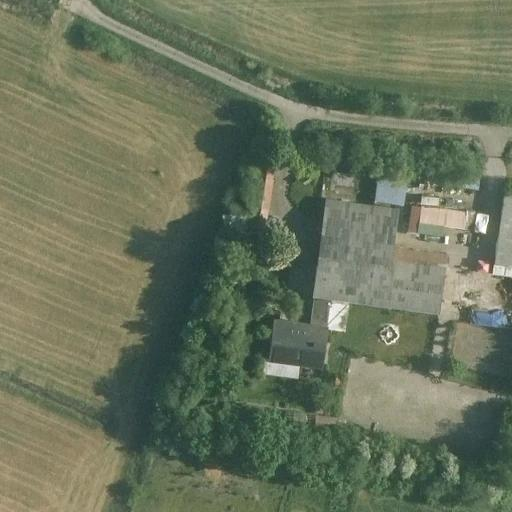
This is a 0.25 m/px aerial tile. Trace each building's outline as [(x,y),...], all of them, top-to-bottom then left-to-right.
[(410,201),(410,173),(380,172),(380,200),(410,201)] [(483,184),(483,172),(457,172),(457,184),(483,184)] [(274,221),(274,175),(252,175),(252,221),(274,221)] [(511,194),(504,194),(494,258),(511,261),(511,194)] [(400,204),(328,195),(313,316),(323,321),(329,300),(436,313),(443,261),(394,254),(400,204)] [(425,202),(422,220),(462,226),(465,208),(425,202)] [(476,311),(477,325),(508,322),(507,309),(476,311)] [(323,321),(271,317),(267,366),(319,370),(323,321)]
